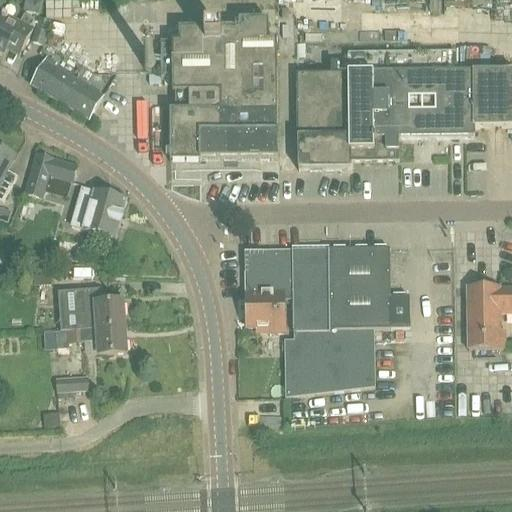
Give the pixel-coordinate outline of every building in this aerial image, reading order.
[(209,0),(195,0),(200,27),(214,25),(209,0)] [(301,49),(300,15),(285,15),(287,50),(301,49)] [(18,50),(33,21),(24,16),(20,25),(4,16),(3,18),(0,17),(0,53),(4,55),(9,45),(18,50)] [(44,48),(45,42),(51,24),(41,21),(31,44),(44,48)] [(179,44),(168,44),(161,44),(161,61),(161,79),(172,79),(172,86),(172,97),(175,97),(175,114),(170,114),(170,164),(200,164),(200,162),(278,162),(277,43),(269,43),(268,26),(265,24),(239,23),(239,31),(179,32),(179,44)] [(31,88),(60,105),(74,82),(54,70),(56,66),(46,60),(43,65),(44,66),(31,88)] [(474,131),(511,130),(511,74),(349,76),(349,65),(331,65),(331,76),(297,77),(298,173),(350,172),(350,164),(398,164),(398,141),(474,140),(474,131)] [(89,122),(99,106),(103,99),(99,97),(87,90),(89,87),(78,80),(76,83),(74,82),(60,105),(68,109),(68,110),(89,122)] [(0,203),(3,205),(18,178),(7,172),(15,157),(0,149),(0,203)] [(45,195),(67,201),(72,185),(76,169),(37,158),(27,197),(43,201),(45,195)] [(116,241),(126,204),(82,191),(71,229),(116,241)] [(0,222),(7,226),(11,214),(0,209),(0,222)] [(97,245),(91,255),(107,264),(113,255),(97,245)] [(285,402),(286,402),(318,397),(375,390),(374,342),(330,343),(330,335),(366,334),(366,332),(408,331),(408,299),(389,300),(389,252),(347,252),(243,254),(244,294),(246,294),(247,330),(267,330),(267,334),(284,334),(283,303),(292,303),(293,336),(294,336),(294,344),(284,344),(285,402)] [(511,293),(499,294),(499,289),(467,289),(468,352),(505,351),(504,333),(500,333),(500,316),(511,316),(511,293)] [(84,332),(96,331),(94,305),(102,305),(101,293),(58,297),(60,334),(84,332)] [(94,305),(96,331),(124,329),(122,303),(102,305),(94,305)] [(98,358),(126,355),(124,329),(96,331),(98,358)] [(60,334),(56,334),(45,335),(47,354),(57,353),(57,345),(68,344),(69,346),(85,345),(84,332),(60,334)] [(400,334),(401,350),(412,349),(411,334),(400,334)] [(57,396),(89,394),(88,379),(56,381),(57,396)] [(59,415),(43,417),(44,431),(60,430),(59,415)]
